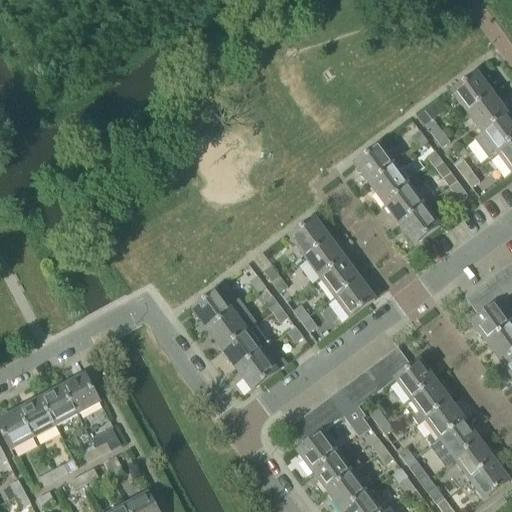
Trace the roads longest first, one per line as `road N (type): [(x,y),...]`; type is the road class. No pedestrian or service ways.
road 1 (residential): [(511,230),(243,428)]
road 2 (residential): [(0,383),(147,302),(243,428)]
